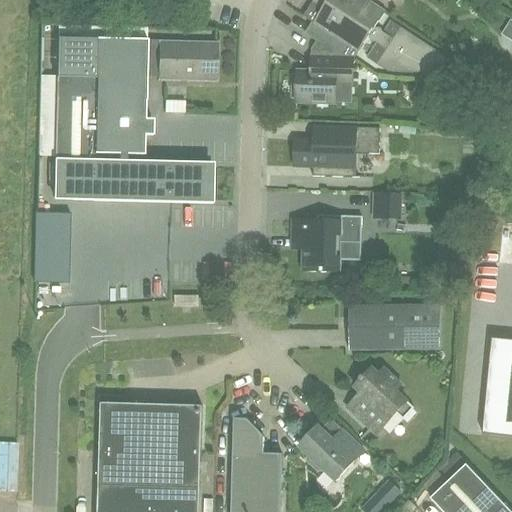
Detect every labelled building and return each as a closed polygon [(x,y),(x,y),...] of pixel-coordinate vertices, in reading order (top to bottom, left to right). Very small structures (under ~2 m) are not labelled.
[(376,28),(385,13),(368,2),(364,0),(313,0),(312,3),(303,16),(324,30),(324,29),(353,48),(344,61),(352,66),(352,65),(369,39),(373,43),(378,44),(368,59),(388,73),(443,75),(452,62),(392,22),(384,34),(381,30),(376,28)] [(354,67),(352,65),(352,66),(344,61),(353,48),(324,29),(324,30),(312,49),(311,73),(298,72),(298,76),(294,76),(293,98),(297,98),(297,102),(337,104),(337,85),(353,86),(354,75),(354,67)] [(145,120),(147,41),(57,38),(52,197),(207,202),(209,168),(94,164),(94,154),(144,156),(145,136),(153,136),(153,120),(145,120)] [(216,82),(218,43),(159,41),(158,81),(216,82)] [(192,111),(188,99),(170,104),(174,117),(192,111)] [(379,154),(380,129),(315,127),(315,140),(295,140),(294,168),(314,169),(314,176),(356,177),(357,153),(379,154)] [(400,195),(375,194),(374,218),(399,219),(400,195)] [(66,213),(36,212),(34,282),(64,283),(66,213)] [(336,260),(337,243),(361,243),(362,217),(341,216),(341,221),(292,220),(292,236),(304,237),(303,272),(338,273),(339,260),(336,260)] [(148,267),(147,282),(159,283),(160,268),(148,267)] [(199,296),(175,296),(175,306),(199,306),(199,296)] [(440,306),(349,307),(349,351),(440,350),(440,306)] [(355,388),(364,397),(351,411),(376,435),(396,414),(403,420),(414,409),(396,391),(401,386),(384,369),(378,375),(372,369),(364,378),(362,377),(360,379),(361,381),(355,388)] [(199,511),(200,489),(203,408),(134,406),(123,396),(99,395),(98,414),(101,414),(98,511),(199,511)] [(264,454),(264,437),(247,420),(234,419),(231,511),(280,511),(282,455),(264,454)] [(335,482),(364,451),(343,431),(333,441),(318,427),(299,447),(307,455),(307,461),(318,472),(325,472),(335,482)] [(430,499),(442,511),(510,511),(466,465),(430,499)]
